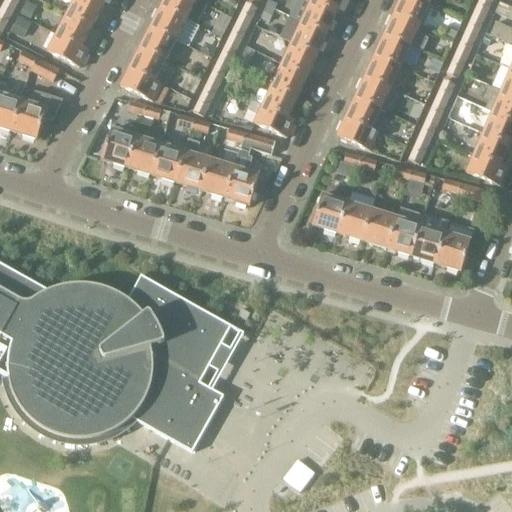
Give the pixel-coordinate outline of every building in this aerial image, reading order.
[(6,0),(0,11),(11,16),(16,5),(6,0)] [(92,28),(102,8),(87,0),(74,0),(66,15),(92,28)] [(195,0),(164,0),(161,8),(186,21),(197,1),(195,0)] [(311,0),(311,2),(337,14),(343,0),(311,0)] [(419,27),(429,6),(416,0),(400,0),(393,15),(419,27)] [(492,2),(488,0),(480,0),(478,6),(488,11),(492,2)] [(27,2),(20,15),(30,20),(37,8),(27,2)] [(327,35),(337,14),(311,2),(301,23),(327,35)] [(241,14),(251,19),(256,9),(246,4),(241,14)] [(488,11),(478,6),(473,16),(483,21),(488,11)] [(511,21),(511,9),(503,6),(499,16),(511,21)] [(176,42),(186,21),(161,8),(150,29),(176,42)] [(0,23),(5,26),(11,16),(0,11),(0,10),(0,23)] [(251,19),(241,14),(236,24),(246,29),(251,19)] [(66,15),(56,35),(82,48),(92,28),(66,15)] [(416,35),(419,27),(393,15),(384,36),(410,48),(422,54),(428,41),(416,35)] [(483,21),(473,16),(469,26),(479,31),(483,21)] [(301,23),(291,44),(317,56),(327,35),(301,23)] [(246,29),(236,24),(231,34),(242,39),(246,29)] [(511,32),(495,25),(490,37),(511,46),(511,32)] [(479,31),(469,26),(464,36),(475,41),(479,31)] [(150,29),(139,49),(165,63),(176,42),(150,29)] [(454,42),(458,33),(449,30),(445,38),(454,42)] [(242,39),(231,34),(227,44),(237,49),(242,39)] [(88,52),(82,48),(56,35),(47,53),(79,70),(88,52)] [(374,57),(400,69),(410,48),(384,36),(374,57)] [(475,41),(464,36),(460,46),(470,50),(475,41)] [(237,49),(227,44),(222,54),(232,59),(237,49)] [(307,77),(317,56),(291,44),(281,65),(307,77)] [(460,46),(456,56),(466,60),(470,50),(460,46)] [(139,49),(129,70),(155,83),(165,63),(139,49)] [(17,63),(31,69),(36,59),(22,53),(17,63)] [(217,64),(227,69),(232,59),(222,54),(217,64)] [(466,60),(456,56),(451,66),(461,70),(466,60)] [(390,90),(400,69),(374,57),(364,78),(390,90)] [(36,59),(31,69),(29,72),(52,83),(58,71),(36,59)] [(227,69),(217,64),(212,74),(223,79),(227,69)] [(297,98),(307,77),(281,65),(272,86),(297,98)] [(461,70),(451,66),(446,76),(457,81),(461,70)] [(161,86),(155,83),(129,70),(120,88),(152,104),(161,86)] [(511,71),(510,71),(501,92),(511,97),(511,71)] [(223,79),(212,74),(207,83),(218,88),(223,79)] [(390,90),(364,78),(354,99),(380,111),(390,90)] [(439,91),(450,96),(454,86),(444,81),(439,91)] [(218,88),(207,83),(203,93),(213,98),(218,88)] [(259,90),(253,102),(288,119),(297,98),(272,86),(268,95),(259,90)] [(435,101),(445,106),(450,96),(439,91),(435,101)] [(492,114),(511,122),(511,97),(501,92),(492,114)] [(21,103),(12,134),(37,142),(43,120),(52,123),(63,102),(35,93),(31,106),(21,103)] [(213,98),(203,93),(198,103),(208,108),(213,98)] [(0,130),(12,134),(21,103),(0,96),(0,130)] [(371,132),(380,111),(354,99),(345,120),(371,132)] [(430,111),(441,116),(445,106),(435,101),(430,111)] [(295,122),(288,119),(253,102),(251,102),(246,112),(258,117),(254,125),(286,140),(295,122)] [(126,114),(142,119),(145,108),(129,103),(126,114)] [(208,108),(198,103),(193,114),(203,119),(208,108)] [(157,123),(158,120),(167,122),(169,115),(160,113),(161,112),(145,108),(142,119),(141,123),(139,132),(148,135),(151,121),(157,123)] [(426,121),(437,125),(441,116),(430,111),(426,121)] [(511,122),(492,114),(483,135),(509,146),(511,139),(511,122)] [(176,127),(192,131),(194,122),(179,118),(176,127)] [(378,135),(371,132),(345,120),(337,138),(369,153),(378,135)] [(422,131),(432,135),(437,125),(426,121),(422,131)] [(210,126),(194,122),(192,131),(207,136),(210,126)] [(101,162),(127,170),(136,139),(111,131),(101,162)] [(226,142),(241,147),(244,135),(229,131),(226,142)] [(417,140),(428,145),(432,135),(422,131),(417,140)] [(241,147),(234,170),(224,200),(249,208),(259,177),(248,174),(252,159),(248,158),(250,152),(271,158),(275,144),(244,135),(241,147)] [(474,156),(500,167),(509,146),(483,135),(474,156)] [(151,177),(160,147),(136,139),(127,170),(151,177)] [(413,150),(423,155),(428,145),(417,140),(413,150)] [(185,154),(175,185),(200,193),(209,162),(196,158),(199,147),(188,144),(185,154)] [(151,177),(175,185),(185,154),(160,147),(151,177)] [(423,155),(413,150),(408,161),(419,165),(423,155)] [(342,165),(358,169),(361,159),(345,155),(342,165)] [(466,174),(480,180),(499,188),(507,170),(500,167),(474,156),(466,174)] [(373,174),(376,163),(361,159),(358,169),(373,174)] [(200,193),(224,200),(234,170),(209,162),(200,193)] [(404,190),(406,183),(409,172),(395,168),(392,180),(398,181),(396,188),(404,190)] [(409,172),(406,183),(422,188),(425,176),(409,172)] [(457,196),(460,186),(444,181),(441,192),(457,196)] [(460,186),(457,196),(456,199),(481,206),(484,192),(460,186)] [(312,228),(337,235),(347,205),(322,197),(312,228)] [(337,235),(362,243),(371,212),(347,205),(337,235)] [(399,210),(396,220),(386,251),(411,258),(420,228),(423,218),(399,210)] [(362,243),(386,251),(396,220),(371,212),(362,243)] [(411,258),(435,266),(445,235),(420,228),(411,258)] [(470,243),(445,235),(435,266),(460,274),(470,243)] [(0,375),(8,380),(10,390),(13,398),(18,407),(23,414),(29,421),(36,427),(43,432),(52,436),(62,440),(72,441),(83,442),(94,441),(104,438),(114,434),(123,428),(131,421),(192,455),(224,398),(209,390),(218,373),(209,368),(221,347),(230,352),(239,335),(243,337),(244,336),(141,278),(127,302),(118,296),(110,292),(100,289),(89,287),(79,286),(69,287),(59,289),(49,292),(0,265),(0,375)] [(297,462),(282,481),(300,495),(314,476),(297,462)]
